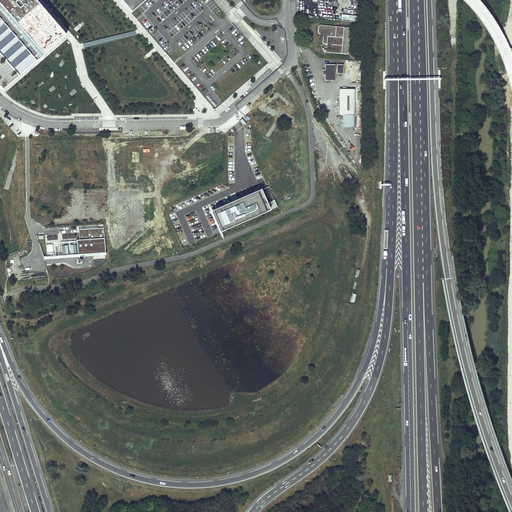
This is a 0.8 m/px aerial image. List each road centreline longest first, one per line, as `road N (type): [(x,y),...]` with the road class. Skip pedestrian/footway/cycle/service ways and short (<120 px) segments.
road 1 (motorway): [(391,224),(375,333),(355,387),(316,437),(244,476),(180,485),(95,460),(37,408),(0,337)]
road 2 (motorway): [(511,499),(465,354),(444,254),(429,0)]
road 3 (motorway): [(398,78),(410,511)]
road 4 (motorway): [(424,349),(415,0)]
road 5 (motorway): [(391,224),(388,314),(367,396),(333,446),(253,511)]
road 6 (residential): [(282,67),(217,122),(57,124),(0,101)]
road 7 (motorway): [(48,511),(0,355)]
road 8 (motorway): [(437,511),(424,349)]
road 9 (motorway): [(423,511),(424,349)]
road 10 (motorway): [(398,78),(391,224)]
